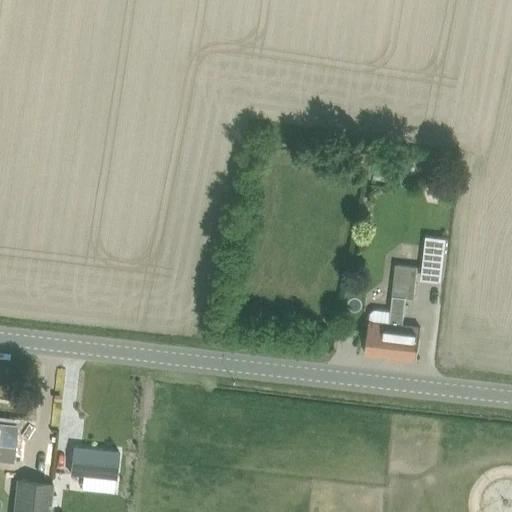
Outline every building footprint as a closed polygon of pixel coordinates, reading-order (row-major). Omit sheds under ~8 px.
[(424,242),(421,275),(441,278),(446,237),(432,235),(424,242)] [(417,359),(419,339),(421,326),(402,324),(405,297),(414,298),(418,266),(396,264),(392,295),(391,310),(374,309),(370,312),(365,353),(417,359)] [(0,458),(12,460),(14,445),(16,425),(0,422),(0,458)] [(73,446),(70,473),(115,479),(118,451),(73,446)] [(17,478),(13,511),(49,511),(52,482),(17,478)]
